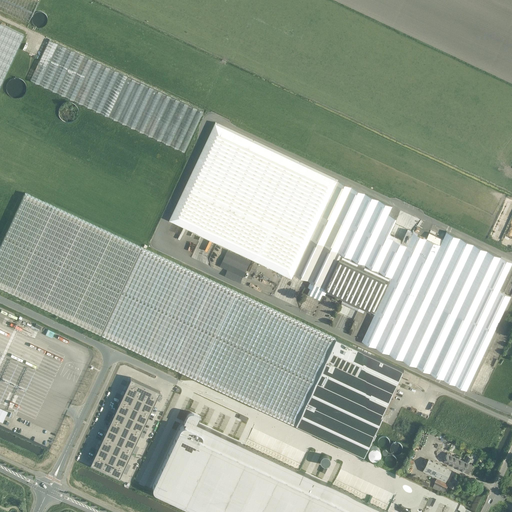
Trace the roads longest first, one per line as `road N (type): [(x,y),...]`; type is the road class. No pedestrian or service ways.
road 1 (unknown): [(217,431),(188,425),(167,455),(163,481),(206,502),(231,453),(227,440)]
road 2 (unclassified): [(268,426),(113,353)]
road 3 (unclassified): [(58,467),(113,353)]
road 4 (unclassified): [(113,353),(0,300)]
